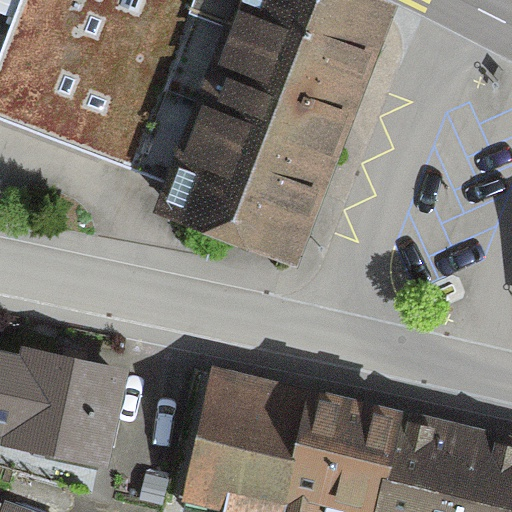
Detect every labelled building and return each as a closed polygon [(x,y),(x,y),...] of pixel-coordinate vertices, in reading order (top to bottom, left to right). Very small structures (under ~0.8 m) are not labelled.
[(19,0),(0,50),(0,98),(102,137),(95,157),(171,186),(164,206),(286,253),(332,133),(355,73),(378,13),(344,0),(19,0)] [(7,439),(95,459),(113,377),(25,358),(18,387),(12,386),(11,394),(17,395),(7,439)] [(221,511),(279,511),(301,397),(210,375),(181,498),(223,507),(221,511)] [(301,397),(279,511),(311,511),(315,496),(372,508),(393,419),(301,397)] [(511,511),(511,447),(393,419),(372,508),(374,509),(373,511),(511,511)]
